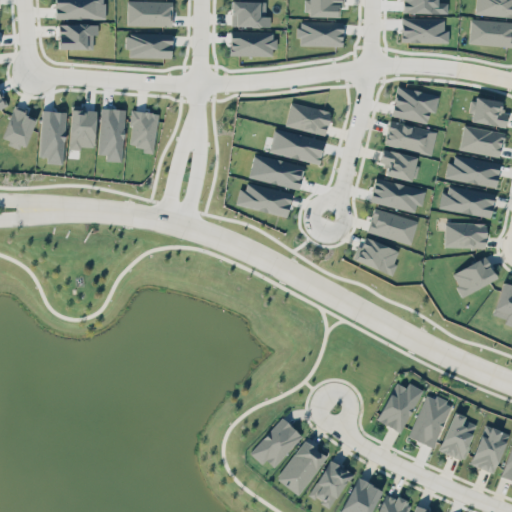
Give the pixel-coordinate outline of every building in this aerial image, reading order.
[(54,0),(54,17),(104,18),(104,2),(102,2),(102,0),(54,0)] [(126,0),(126,24),(170,25),(171,1),(134,0),(126,0)] [(269,26),(269,15),(264,15),(265,1),(230,0),(230,25),(269,26)] [(307,0),(307,16),(337,16),(338,4),(343,4),(343,0),(307,0)] [(511,0),(474,0),(475,15),(511,15),(511,0)] [(399,41),(447,42),(447,29),(443,29),(443,17),(400,16),(399,41)] [(511,45),(511,20),(469,19),(468,44),(511,45)] [(342,21),(297,20),(297,45),(341,45),(342,21)] [(57,23),(57,48),(92,49),(93,34),(97,34),(97,24),(85,23),(85,22),(78,22),(78,23),(57,23)] [(229,54),(273,56),(274,31),(230,30),(229,54)] [(170,33),(126,32),(125,56),(170,57),(170,33)] [(425,123),(428,111),(434,112),(438,94),(396,85),(390,115),(425,123)] [(501,100),(473,97),(470,122),(505,126),(507,111),(499,110),(501,100)] [(329,110),(289,101),(284,125),(324,134),(329,110)] [(13,104),(0,137),(8,140),(7,144),(18,148),(20,144),(24,145),(35,118),(25,114),(27,109),(13,104)] [(68,147),(93,148),(95,107),(70,106),(68,147)] [(41,109),(65,111),(61,163),(46,162),(46,156),(38,155),(41,109)] [(157,112),(131,110),(128,144),(142,146),(142,152),(153,153),(157,112)] [(384,144),(424,153),(429,129),(389,120),(384,144)] [(503,132),(462,124),(458,149),(498,156),(503,132)] [(323,139),(273,128),(268,151),(317,163),(323,139)] [(412,181),(418,156),(382,148),(378,164),(386,166),(384,174),(412,181)] [(499,161),(453,155),(452,162),(446,161),(444,178),(495,186),(499,161)] [(368,201),(413,212),(415,204),(420,205),(424,189),(374,177),(368,201)] [(291,192),(245,182),(244,189),(238,188),(234,204),(286,215),(291,192)] [(437,207),(489,218),(494,193),(447,184),(446,192),(440,191),(437,207)] [(416,220),(374,207),(366,231),(409,244),(416,220)] [(485,222),(443,221),(443,246),(484,247),(485,222)] [(399,251),(363,236),(353,259),(390,274),(399,251)] [(460,296),(495,278),(483,256),(451,273),(457,284),(455,286),(460,296)] [(503,324),(511,325),(511,284),(500,282),(492,314),(505,318),(503,324)] [(406,387),(393,381),(377,421),(402,431),(420,388),(408,382),(406,387)] [(408,437),(431,446),(450,401),(426,391),(408,437)] [(437,449),(461,460),(476,423),(453,413),(437,449)] [(261,464),(265,459),(273,466),(301,435),(281,417),(248,452),(261,464)] [(491,473),(508,434),(484,424),(468,463),(491,473)] [(511,480),(511,436),(499,476),(511,480)] [(275,478),(296,494),(326,456),(304,439),(275,478)] [(351,472),(329,459),(307,494),(329,508),(351,472)] [(403,511),(408,502),(385,492),(376,511),(403,511)]
